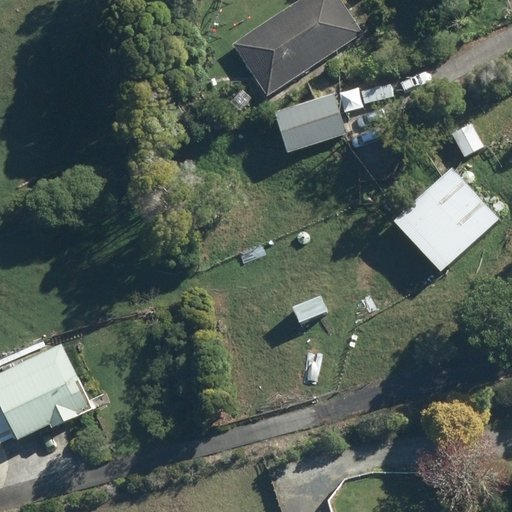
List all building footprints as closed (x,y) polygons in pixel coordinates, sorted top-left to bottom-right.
[(345,0),(309,0),(234,47),(265,97),(367,34),(345,0)] [(340,94),(274,110),(283,148),(350,132),(340,94)] [(476,127),(456,136),(468,161),(488,151),(476,127)] [(453,164),(391,222),(440,274),(502,217),(453,164)] [(0,374),(0,450),(97,406),(68,344),(0,374)]
